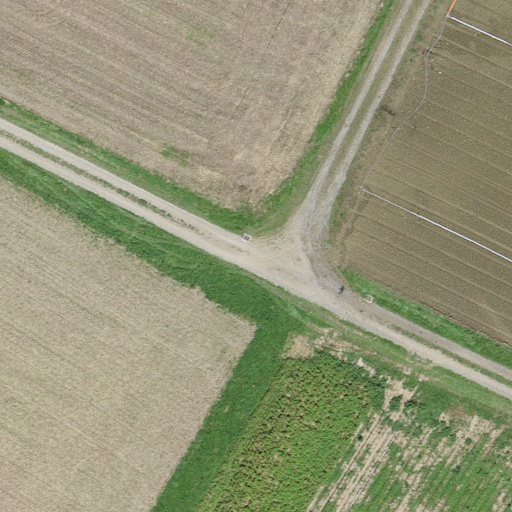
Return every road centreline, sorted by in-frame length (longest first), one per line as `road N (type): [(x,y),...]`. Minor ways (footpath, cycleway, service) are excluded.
road 1 (track): [(424,0),(284,272),(511,386)]
road 2 (track): [(284,272),(0,136)]
